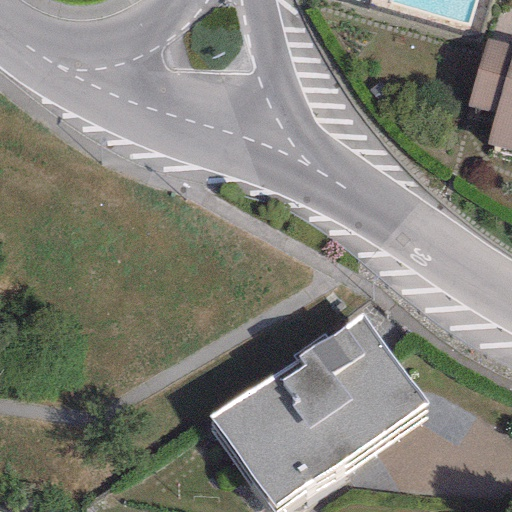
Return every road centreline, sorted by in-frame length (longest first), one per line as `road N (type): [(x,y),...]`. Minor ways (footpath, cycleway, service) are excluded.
road 1 (residential): [(72,81),(314,169)]
road 2 (residential): [(511,307),(314,169)]
road 3 (residential): [(314,169),(265,53),(253,0)]
road 4 (residential): [(170,0),(111,58),(72,81)]
